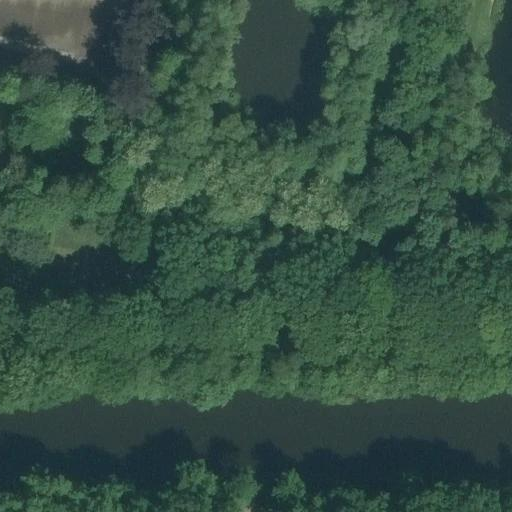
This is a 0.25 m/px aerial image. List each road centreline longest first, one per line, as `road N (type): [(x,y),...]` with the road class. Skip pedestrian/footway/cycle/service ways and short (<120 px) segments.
road 1 (track): [(0,339),(511,330)]
road 2 (track): [(511,501),(171,511)]
